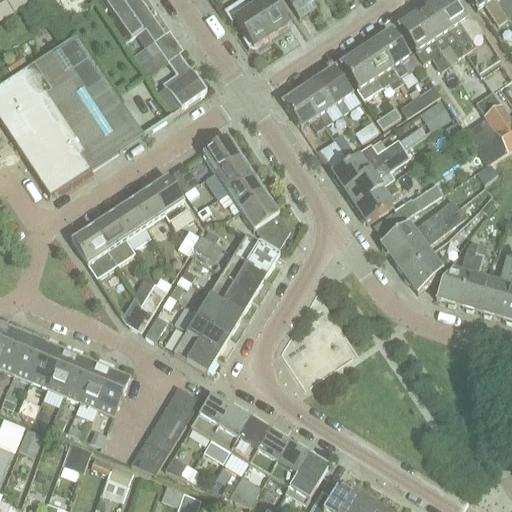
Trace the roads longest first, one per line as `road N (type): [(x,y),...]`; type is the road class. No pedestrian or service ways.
road 1 (residential): [(335,232),(252,381),(458,511)]
road 2 (residential): [(40,236),(245,100)]
road 3 (residential): [(335,232),(394,308),(435,332),(511,356)]
road 4 (residential): [(400,0),(245,100)]
road 5 (residential): [(335,232),(245,100)]
road 6 (residential): [(161,365),(24,298)]
road 7 (residential): [(245,100),(175,0)]
